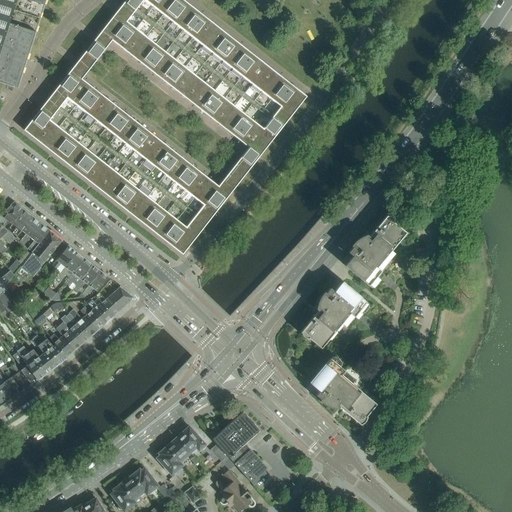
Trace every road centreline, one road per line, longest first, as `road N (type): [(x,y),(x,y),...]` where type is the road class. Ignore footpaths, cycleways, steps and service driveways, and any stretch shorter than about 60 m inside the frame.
road 1 (secondary): [(237,348),(361,205),(508,0)]
road 2 (tertiary): [(237,348),(140,255),(23,162)]
road 3 (residential): [(348,454),(403,387),(419,351),(434,285),(427,227)]
road 4 (secondary): [(32,511),(126,447),(226,361)]
road 5 (residential): [(156,296),(0,416)]
road 6 (tertiary): [(9,179),(156,296)]
road 7 (unclassified): [(0,128),(50,42),(89,0)]
road 8 (tertiary): [(348,454),(237,348)]
road 9 (tertiary): [(226,361),(336,466)]
